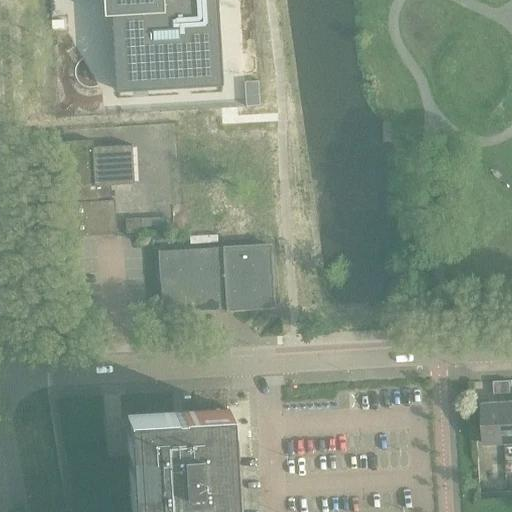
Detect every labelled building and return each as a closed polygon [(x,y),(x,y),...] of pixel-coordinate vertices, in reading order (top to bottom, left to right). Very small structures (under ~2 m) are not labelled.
[(204,0),(97,0),(103,92),(209,86),(204,0)] [(258,81),(245,82),(246,106),(260,105),(258,81)] [(55,203),(46,203),(48,238),(116,234),(114,200),(109,200),(108,185),(134,184),(132,145),(93,147),(93,141),(60,142),(63,187),(55,187),(55,203)] [(126,234),(141,233),(140,219),(126,219),(126,234)] [(162,314),(218,310),(218,306),(227,306),(228,310),(274,307),(270,245),(159,252),(159,251),(158,251),(162,314)] [(502,394),(501,381),(493,382),(494,394),(502,394)] [(509,381),(501,381),(502,394),(510,393),(509,381)] [(511,401),(503,402),(505,443),(511,442),(511,401)] [(505,443),(503,402),(481,403),(484,444),(505,443)] [(127,417),(129,417),(134,511),(233,511),(229,447),(231,447),(231,446),(235,445),(230,428),(230,427),(228,427),(227,411),(229,411),(229,410),(127,416),(127,417)]
